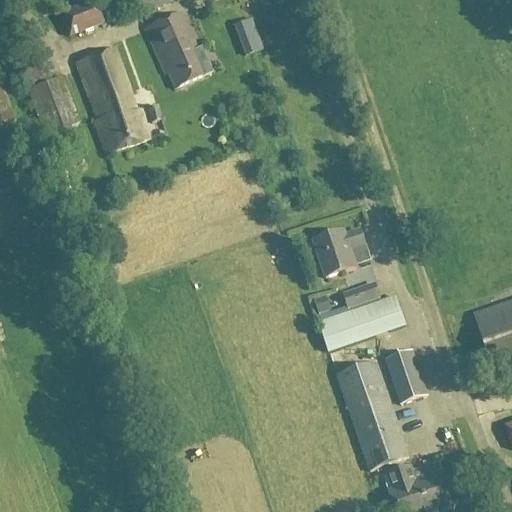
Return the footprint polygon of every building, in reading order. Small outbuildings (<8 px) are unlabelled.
[(134,0),(140,16),(183,0),(134,0)] [(61,16),(69,39),(102,26),(94,4),(61,16)] [(183,17),(147,33),(166,77),(168,76),(174,91),(206,77),(195,53),(198,52),(183,17)] [(48,82),(30,35),(3,45),(21,92),(48,82)] [(269,37),(262,40),(266,49),(273,47),(269,37)] [(114,53),(76,66),(96,124),(107,157),(150,142),(140,112),(135,114),(114,53)] [(74,158),(65,131),(79,126),(61,81),(29,94),(47,138),(44,140),(53,166),(74,158)] [(0,129),(14,125),(0,82),(0,129)] [(157,109),(146,112),(150,125),(161,122),(157,109)] [(24,177),(0,184),(0,216),(32,207),(24,177)] [(344,236),(313,246),(324,281),(355,272),(349,254),(364,250),(359,235),(345,240),(344,236)] [(373,287),(344,297),(349,313),(378,303),(373,287)] [(394,300),(319,327),(328,353),(404,326),(394,300)] [(511,302),(474,316),(496,381),(511,375),(511,302)] [(410,354),(384,364),(399,409),(426,400),(410,354)] [(376,367),(337,381),(370,474),(409,460),(376,367)] [(410,471),(389,478),(394,492),(388,494),(394,511),(449,511),(452,511),(440,477),(415,485),(410,471)]
